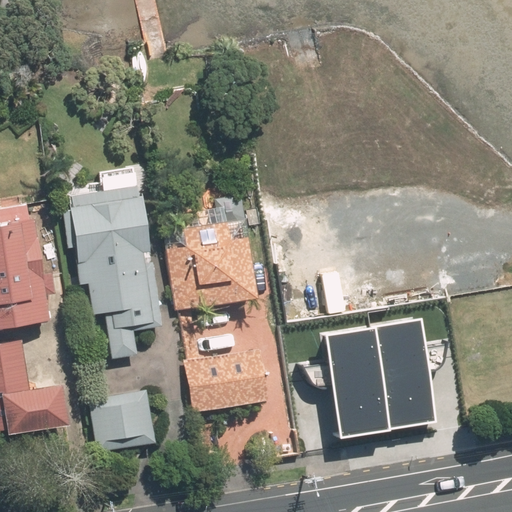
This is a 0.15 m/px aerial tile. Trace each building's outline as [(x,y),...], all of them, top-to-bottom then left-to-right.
[(136,198),(134,185),(132,173),(100,179),(102,190),(69,196),(71,208),(68,208),(69,211),(60,213),(66,248),(72,248),(78,285),(85,283),(98,362),(136,355),(133,332),(161,327),(150,262),(142,264),(141,252),(148,250),(139,197),(136,198)] [(511,214),(511,184),(508,180),(490,196),(509,217),(511,214)] [(0,204),(0,332),(50,325),(34,225),(28,226),(26,208),(21,209),(20,202),(0,204)] [(228,240),(226,222),(181,230),(184,247),(165,251),(175,310),(177,310),(185,360),(182,361),(191,413),(266,401),(257,347),(197,357),(189,309),(255,298),(246,237),(228,240)] [(463,242),(418,245),(419,264),(464,262),(463,242)] [(376,329),(391,429),(438,422),(430,371),(439,369),(444,364),(447,355),(448,348),(447,344),(426,347),(422,322),(376,329)] [(391,429),(376,329),(326,338),(330,363),(304,366),(307,378),(310,383),(314,387),(321,389),(334,388),(342,437),(391,429)] [(20,343),(0,346),(0,433),(8,432),(9,437),(67,427),(62,389),(29,395),(20,343)] [(144,391),(87,400),(95,454),(153,444),(144,391)]
